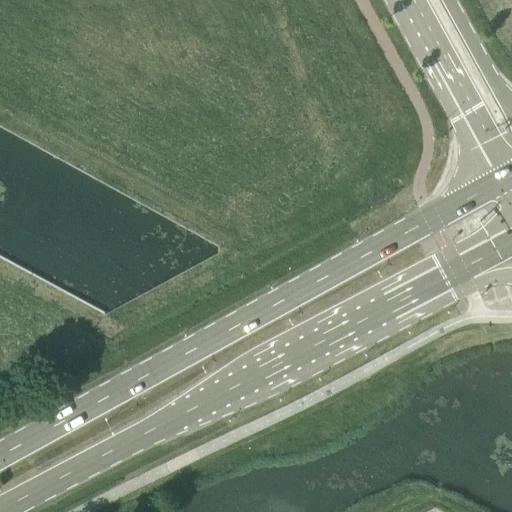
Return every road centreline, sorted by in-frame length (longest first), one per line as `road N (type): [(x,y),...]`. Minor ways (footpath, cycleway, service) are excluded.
road 1 (primary): [(0,511),(511,241)]
road 2 (primary): [(499,181),(0,454)]
road 3 (unclassified): [(399,0),(499,181)]
